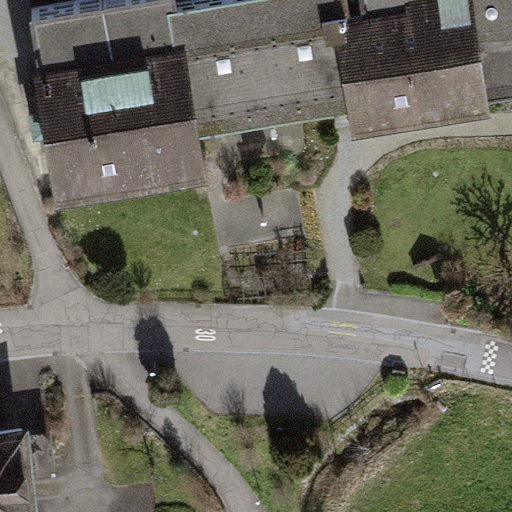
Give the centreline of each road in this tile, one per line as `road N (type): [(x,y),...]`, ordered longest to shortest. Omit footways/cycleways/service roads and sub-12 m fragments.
road 1 (residential): [(511,364),(376,335),(88,323)]
road 2 (residential): [(246,511),(237,490),(118,366),(88,323)]
road 3 (residential): [(88,323),(0,117)]
